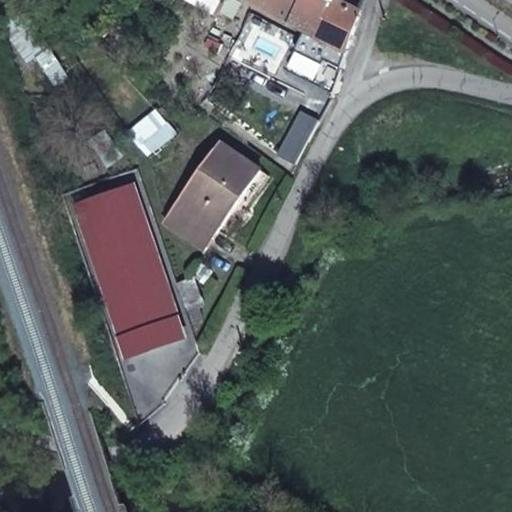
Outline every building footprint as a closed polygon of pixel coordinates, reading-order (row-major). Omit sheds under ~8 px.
[(271,0),(267,11),(291,23),(301,0),(271,0)] [(301,0),(291,23),(347,51),(360,11),(336,0),(301,0)] [(336,0),(360,11),(362,0),(336,0)] [(92,40),(48,1),(39,13),(68,38),(66,41),(73,46),(75,44),(83,51),(92,40)] [(25,12),(6,28),(13,37),(9,40),(27,63),(36,57),(109,168),(124,156),(25,12)] [(121,34),(111,45),(150,74),(159,61),(121,34)] [(115,48),(107,57),(141,84),(140,85),(150,93),(158,82),(149,74),(115,48)] [(177,135),(157,109),(129,133),(150,156),(177,135)] [(306,111),(287,145),(304,154),(322,121),(306,111)] [(223,144),(168,222),(207,249),(219,231),(262,171),(223,144)] [(130,187),(83,203),(135,355),(182,339),(130,187)]
